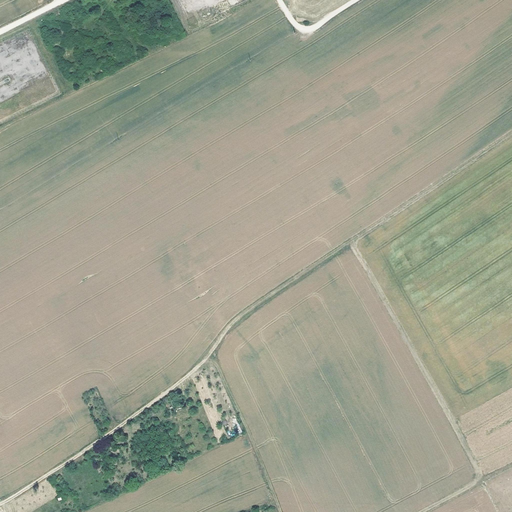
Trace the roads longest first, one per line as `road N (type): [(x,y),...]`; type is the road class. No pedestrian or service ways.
road 1 (track): [(206,357),(268,294),(511,132)]
road 2 (track): [(0,504),(120,428),(206,357)]
road 3 (track): [(206,357),(216,364),(277,511)]
